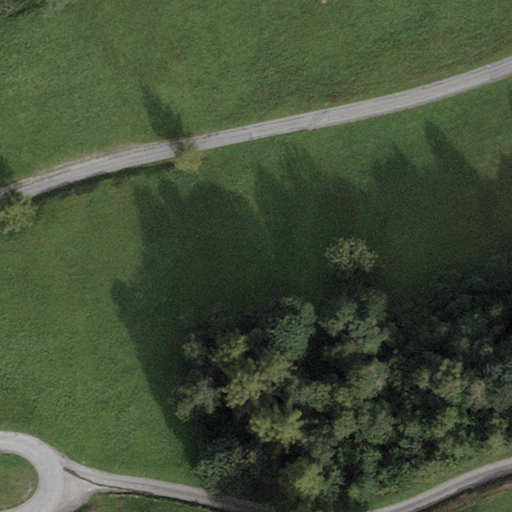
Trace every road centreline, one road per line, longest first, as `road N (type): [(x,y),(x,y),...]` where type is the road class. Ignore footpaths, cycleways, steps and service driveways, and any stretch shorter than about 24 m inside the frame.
road 1 (unclassified): [(511,65),(0,199)]
road 2 (track): [(51,477),(157,486),(281,511)]
road 3 (track): [(396,511),(511,464)]
